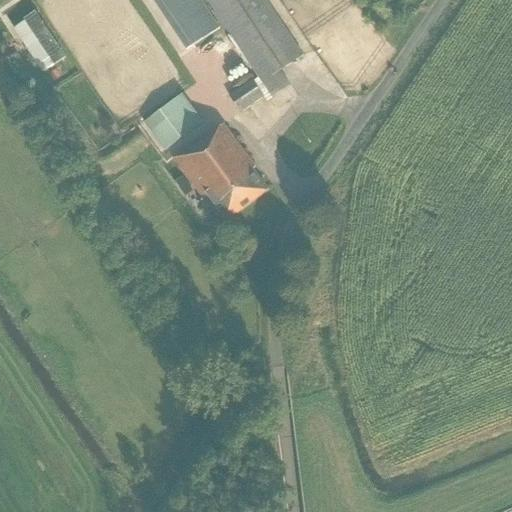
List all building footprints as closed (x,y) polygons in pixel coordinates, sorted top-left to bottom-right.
[(219,29),(199,0),(153,0),(188,50),(219,29)] [(280,71),(303,55),(265,0),(206,0),(272,97),(290,85),(280,71)] [(241,113),(264,97),(251,80),(229,96),(241,113)] [(165,150),(203,123),(182,94),(144,122),(165,150)] [(223,225),(268,191),(253,170),(255,168),(223,124),(209,135),(207,133),(173,158),(223,225)] [(91,184),(83,171),(75,177),(82,189),(91,184)]
